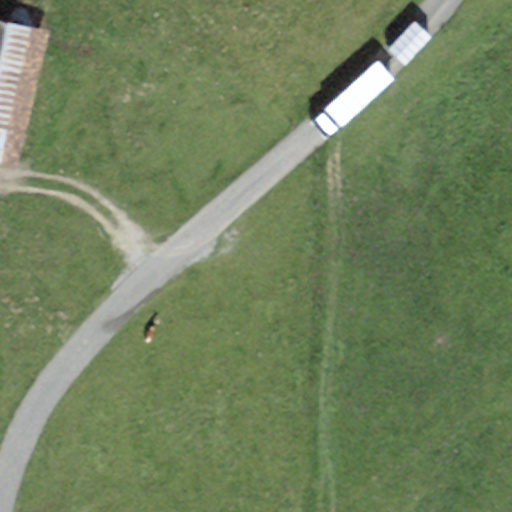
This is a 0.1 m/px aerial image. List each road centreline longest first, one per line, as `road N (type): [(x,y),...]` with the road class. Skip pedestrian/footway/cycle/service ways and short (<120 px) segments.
road 1 (unclassified): [(0,511),(26,429),(82,348),(445,0)]
road 2 (track): [(29,188),(85,201),(124,242),(141,288)]
